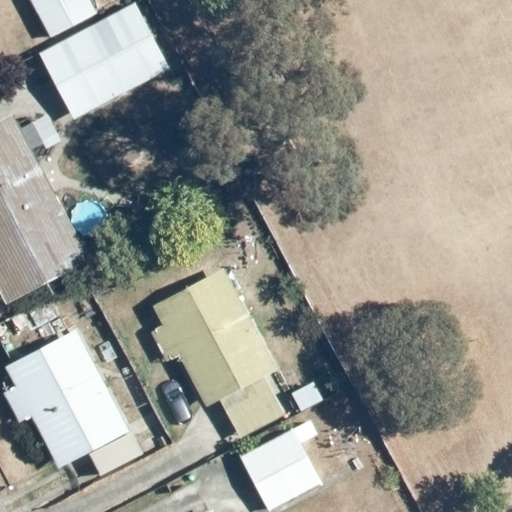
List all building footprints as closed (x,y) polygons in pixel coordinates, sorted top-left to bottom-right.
[(160,0),(52,0),(74,51),(166,13),(160,0)] [(26,56),(0,68),(0,220),(12,246),(98,205),(26,56)] [(232,198),(160,234),(217,349),(290,313),(232,198)] [(65,402),(128,369),(78,273),(14,306),(65,402)] [(314,416),(292,427),(240,455),(268,509),(321,482),(301,444),(322,433),(314,416)] [(264,511),(229,448),(134,499),(140,511),(264,511)]
